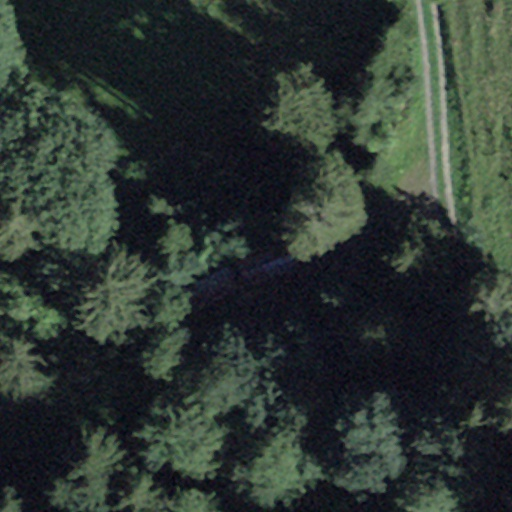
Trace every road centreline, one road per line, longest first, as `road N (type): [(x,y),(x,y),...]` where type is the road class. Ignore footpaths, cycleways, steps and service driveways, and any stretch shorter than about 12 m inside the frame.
road 1 (track): [(376,511),(410,456),(420,299),(446,247)]
road 2 (track): [(511,511),(473,420),(446,247)]
road 3 (track): [(446,247),(446,153),(426,0)]
